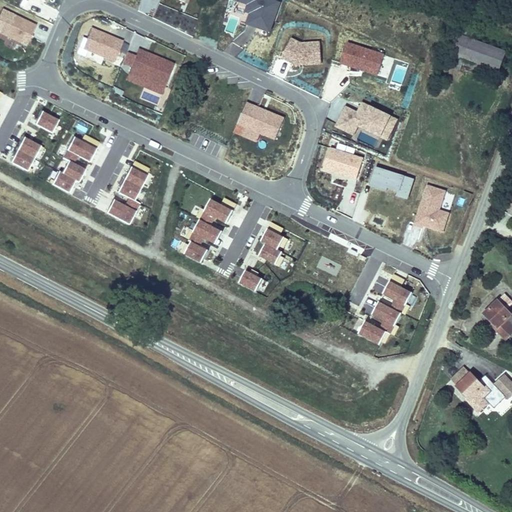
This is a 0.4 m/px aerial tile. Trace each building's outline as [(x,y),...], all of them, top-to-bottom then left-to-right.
[(140,0),(137,8),(152,14),(158,0),(140,0)] [(263,31),(273,2),(267,0),(232,0),(241,3),(239,11),(244,12),(240,23),(263,31)] [(0,33),(20,44),(29,24),(0,9),(0,33)] [(462,63),(496,75),(505,51),(469,38),(473,29),(461,24),(446,66),(459,71),(462,63)] [(116,40),(84,27),(76,47),(85,50),(82,56),(90,60),(93,54),(108,60),(112,50),(118,52),(122,43),(116,41),(116,40)] [(314,63),(313,42),(294,43),(284,38),(275,57),(290,65),(314,63)] [(370,75),(377,55),(340,43),(333,63),(370,75)] [(154,93),(167,63),(131,48),(119,78),(154,93)] [(379,77),(387,79),(390,65),(382,63),(379,77)] [(239,102),(226,132),(247,141),(251,131),(268,139),(277,118),(239,102)] [(373,136),(382,117),(355,103),(350,113),(338,107),(329,126),(346,134),(350,125),(373,136)] [(60,120),(43,112),(37,124),(53,133),(60,120)] [(379,140),(389,120),(382,117),(373,136),(379,140)] [(42,145),(26,136),(12,161),(29,170),(42,145)] [(88,168),(77,163),(81,155),(92,161),(99,148),(77,136),(65,157),(71,160),(65,172),(61,170),(55,183),(71,191),(78,179),(81,181),(88,168)] [(349,179),(356,158),(322,148),(315,169),(349,179)] [(118,191),(129,197),(125,205),(114,199),(107,211),(129,223),(140,202),(135,199),(148,175),(131,166),(118,191)] [(405,180),(369,168),(363,186),(378,191),(380,187),(391,191),(390,196),(399,199),(405,180)] [(431,211),(437,192),(420,186),(407,226),(414,228),(415,226),(435,232),(441,214),(431,211)] [(210,226),(214,218),(226,224),(233,211),(210,199),(188,241),(191,242),(184,255),(201,264),(207,251),(199,247),(204,239),(215,245),(221,232),(210,226)] [(259,241),(264,243),(258,255),(274,264),(281,251),(277,249),(283,237),(266,228),(259,241)] [(238,283),(255,292),(261,279),(244,270),(238,283)] [(390,335),(412,294),(389,282),(382,295),(394,301),(390,308),(378,302),(372,315),(383,321),(379,328),(365,321),(358,334),(379,345),(386,333),(390,335)] [(511,314),(497,299),(484,314),(492,323),(491,324),(508,340),(511,336),(511,314)] [(494,409),(506,397),(508,399),(511,395),(511,380),(511,381),(504,373),(494,383),(485,375),(479,380),(470,370),(454,385),(464,396),(463,397),(479,414),(489,404),(494,409)]
